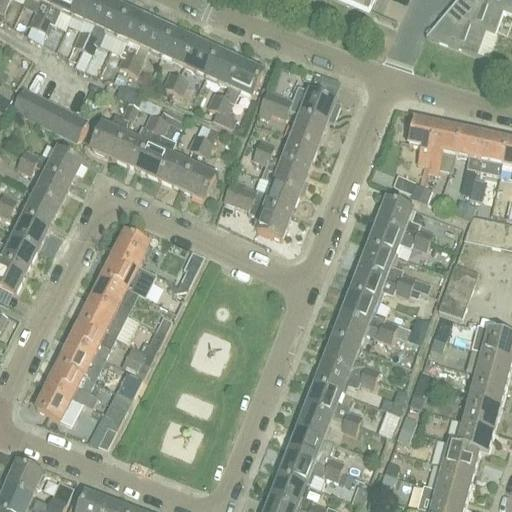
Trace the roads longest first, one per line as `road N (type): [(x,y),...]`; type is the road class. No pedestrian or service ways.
road 1 (residential): [(300,290),(109,207),(4,437)]
road 2 (residential): [(4,437),(216,509),(300,290)]
road 3 (residential): [(300,290),(389,81)]
road 4 (residential): [(389,81),(188,0)]
road 5 (residential): [(511,110),(389,81)]
